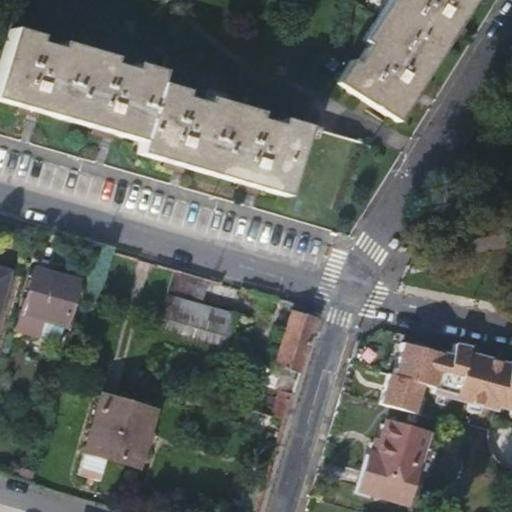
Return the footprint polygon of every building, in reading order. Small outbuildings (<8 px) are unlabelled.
[(383,0),(373,19),(436,57),(455,26),(470,0),(383,0)] [(436,57),(373,19),(356,46),(362,49),(352,66),(347,63),(334,85),(363,103),(374,109),(378,111),(396,123),(414,93),(436,57)] [(63,119),(85,49),(59,41),(57,48),(35,41),(37,35),(12,27),(0,64),(0,99),(33,110),(63,119)] [(85,49),(63,119),(108,133),(139,142),(157,82),(160,73),(134,65),(132,71),(111,65),(113,58),(85,49)] [(180,165),(210,174),(232,105),(207,97),(205,103),(183,96),(184,91),(157,82),(139,142),(136,152),(180,165)] [(232,105),(210,174),(254,188),(283,197),(302,136),(305,127),(280,119),(278,126),(256,119),(258,113),(232,105)] [(313,139),(302,136),(283,197),(332,212),(350,151),(339,147),(313,139)] [(0,270),(0,302),(8,273),(0,270)] [(39,336),(42,330),(44,320),(65,327),(78,282),(38,270),(20,331),(39,336)] [(235,320),(167,300),(155,342),(223,362),(235,320)] [(278,392),(270,418),(286,422),(301,369),(316,318),(290,310),(271,375),(276,376),(273,391),(278,392)] [(62,336),(65,327),(44,320),(42,330),(62,336)] [(387,374),(379,404),(413,413),(422,379),(432,382),(431,387),(496,405),(497,400),(511,403),(511,354),(510,354),(509,358),(467,347),(468,340),(454,337),(451,352),(401,343),(392,375),(387,374)] [(257,386),(273,391),(276,376),(271,375),(261,372),(257,386)] [(249,389),(243,410),(258,414),(264,393),(249,389)] [(152,415),(103,401),(79,479),(102,485),(110,459),(136,467),(152,415)] [(427,437),(385,424),(377,457),(372,455),(361,491),(407,505),(427,437)]
